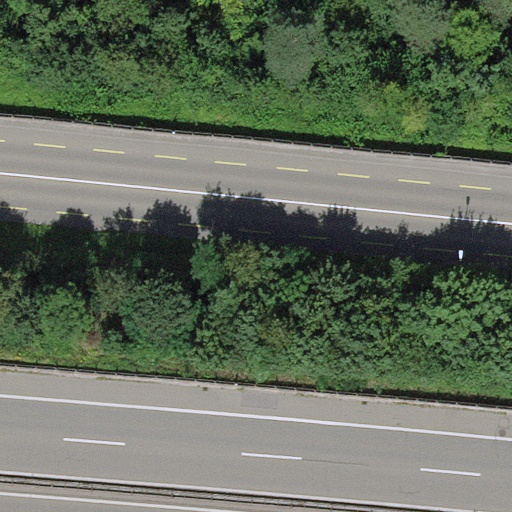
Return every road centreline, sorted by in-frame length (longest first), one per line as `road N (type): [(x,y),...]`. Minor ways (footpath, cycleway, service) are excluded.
road 1 (primary): [(0,171),(511,222)]
road 2 (motorway): [(511,475),(0,433)]
